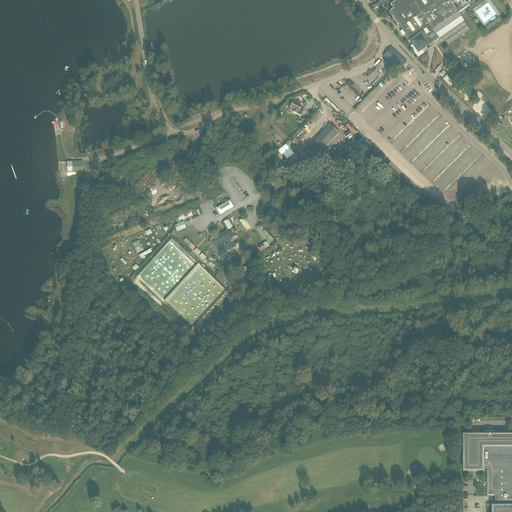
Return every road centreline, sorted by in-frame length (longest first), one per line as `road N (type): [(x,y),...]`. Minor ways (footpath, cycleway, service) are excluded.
road 1 (track): [(511,293),(312,307),(234,338),(110,460)]
road 2 (unclassified): [(420,81),(419,90),(511,186)]
